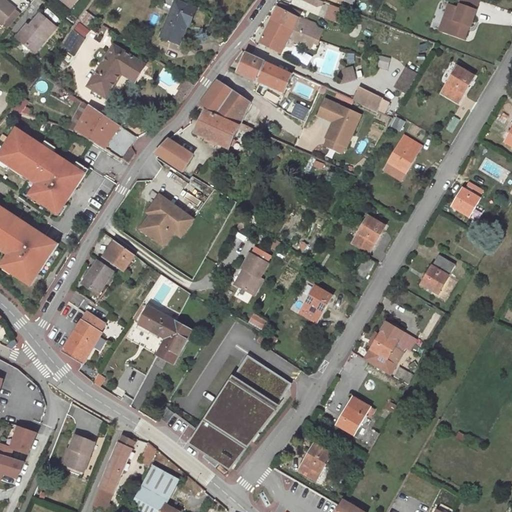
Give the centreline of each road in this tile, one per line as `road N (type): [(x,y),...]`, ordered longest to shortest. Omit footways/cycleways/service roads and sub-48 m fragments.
road 1 (residential): [(511,63),(298,416),(237,502)]
road 2 (unclassified): [(34,343),(129,177),(267,0)]
road 3 (tertiary): [(34,343),(68,382),(237,502)]
